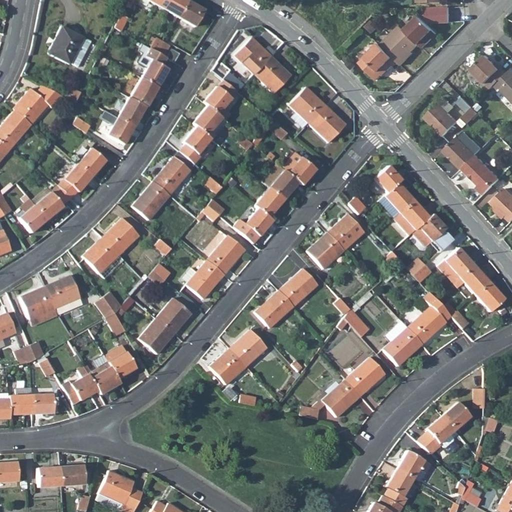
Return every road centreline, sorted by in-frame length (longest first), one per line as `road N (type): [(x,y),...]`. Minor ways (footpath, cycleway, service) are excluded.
road 1 (residential): [(382,124),(154,388),(75,437)]
road 2 (residential): [(0,278),(70,233),(141,152),(240,0)]
road 3 (residential): [(511,335),(427,388),(336,511)]
road 4 (residential): [(382,124),(511,273)]
road 5 (residential): [(242,0),(317,55),(382,124)]
road 6 (residential): [(234,511),(156,463),(75,437)]
road 7 (residential): [(482,20),(382,124)]
